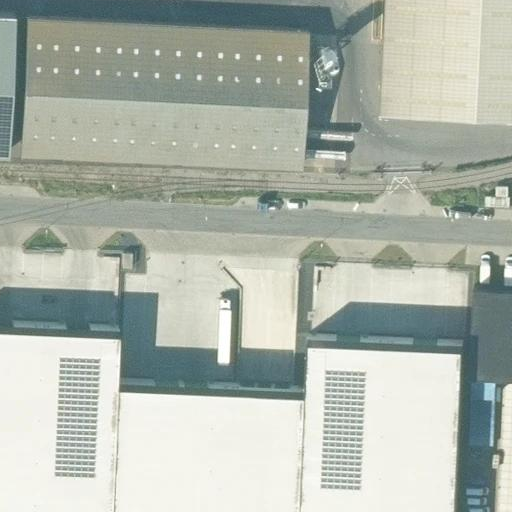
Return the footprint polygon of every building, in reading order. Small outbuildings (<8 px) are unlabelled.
[(511,109),(511,0),(387,0),(382,103),(511,109)] [(0,151),(7,151),(14,11),(0,10),(0,151)] [(307,25),(25,12),(19,152),(300,166),(307,25)] [(511,287),(475,285),(471,374),(511,376),(511,287)] [(0,320),(0,511),(110,511),(116,378),(118,326),(0,320)] [(305,386),(305,387),(301,511),(455,511),(463,341),(308,334),(308,335),(305,386)] [(110,511),(301,511),(305,387),(116,378),(110,511)]
